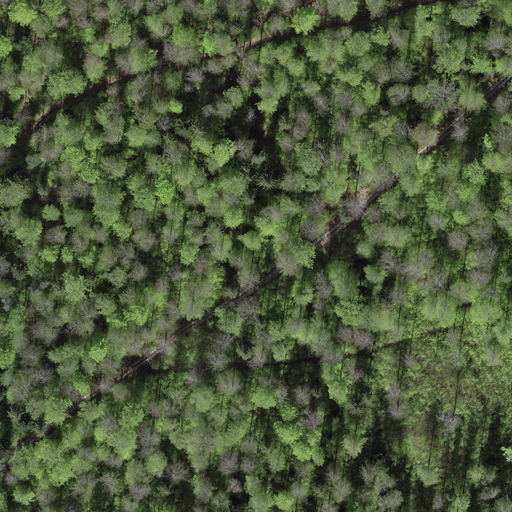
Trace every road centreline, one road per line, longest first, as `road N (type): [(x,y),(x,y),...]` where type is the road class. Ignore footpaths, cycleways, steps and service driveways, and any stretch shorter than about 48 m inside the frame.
road 1 (track): [(511,72),(291,267),(153,351),(0,461)]
road 2 (track): [(0,158),(41,117),(100,82),(418,0)]
road 3 (track): [(511,307),(342,356),(122,374)]
